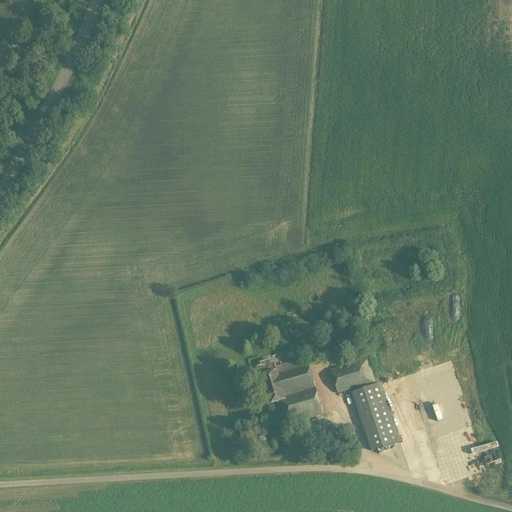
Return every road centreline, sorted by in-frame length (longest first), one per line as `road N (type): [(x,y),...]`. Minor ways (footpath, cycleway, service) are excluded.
road 1 (unclassified): [(0,486),(362,468),(407,475)]
road 2 (tertiary): [(0,185),(71,64),(97,0)]
